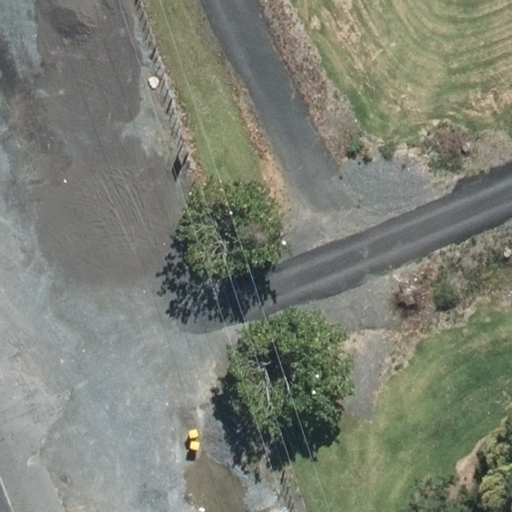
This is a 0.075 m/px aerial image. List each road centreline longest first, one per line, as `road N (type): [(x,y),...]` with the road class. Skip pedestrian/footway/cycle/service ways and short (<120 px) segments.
road 1 (track): [(0,396),(511,189)]
road 2 (track): [(309,271),(216,0)]
